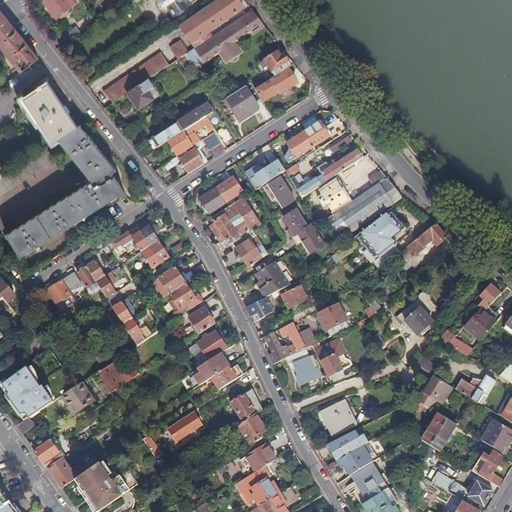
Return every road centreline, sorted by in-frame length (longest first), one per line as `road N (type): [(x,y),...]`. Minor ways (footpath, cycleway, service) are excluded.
road 1 (residential): [(167,199),(211,258),(281,411),(339,511)]
road 2 (residential): [(9,5),(167,199)]
road 3 (tertiary): [(335,92),(437,208),(511,266)]
road 4 (residential): [(167,199),(335,92)]
